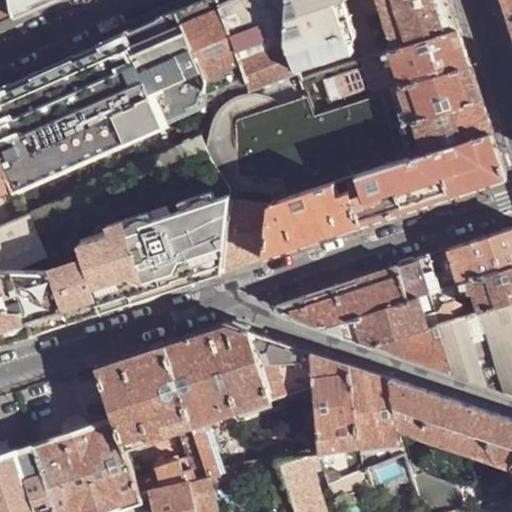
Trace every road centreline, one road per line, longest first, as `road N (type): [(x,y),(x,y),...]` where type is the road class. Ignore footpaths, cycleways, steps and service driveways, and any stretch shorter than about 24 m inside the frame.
road 1 (residential): [(212,300),(511,405)]
road 2 (residential): [(212,300),(511,200)]
road 3 (residential): [(0,371),(212,300)]
road 4 (residential): [(0,57),(134,0)]
